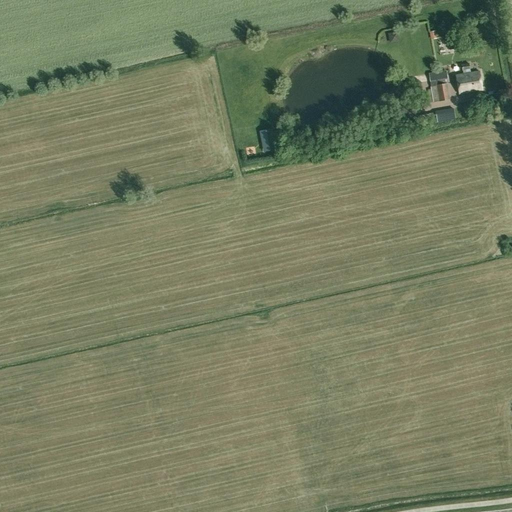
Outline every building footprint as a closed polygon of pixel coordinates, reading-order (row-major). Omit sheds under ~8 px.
[(455,35),(446,36),(449,50),(457,49),(455,35)] [(470,73),(469,64),(461,65),(462,71),(464,70),(465,74),(456,75),(459,94),(482,90),(479,71),(470,73)] [(428,89),(430,103),(433,102),(450,100),(447,83),(446,83),(445,80),(448,79),(446,70),(428,73),(430,83),(430,87),(431,89),(428,89)] [(430,120),(449,116),(446,104),(427,108),(430,120)] [(268,151),(276,150),(271,129),(264,130),(268,151)]
